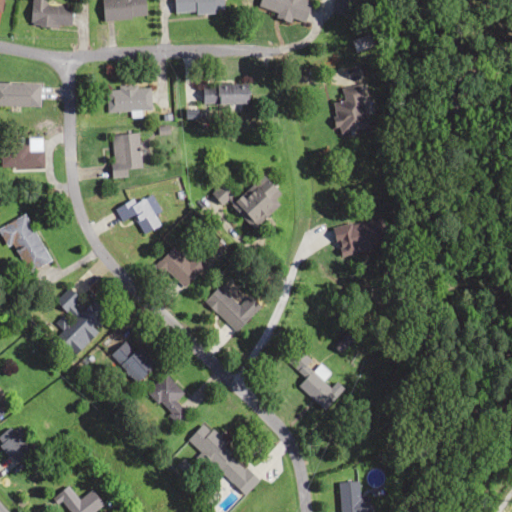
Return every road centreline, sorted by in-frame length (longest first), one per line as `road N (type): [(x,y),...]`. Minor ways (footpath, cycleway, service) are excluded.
road 1 (residential): [(302,511),(300,479),(272,424),(98,257),(69,193),(63,57),(0,44)]
road 2 (residential): [(289,49),(63,57)]
